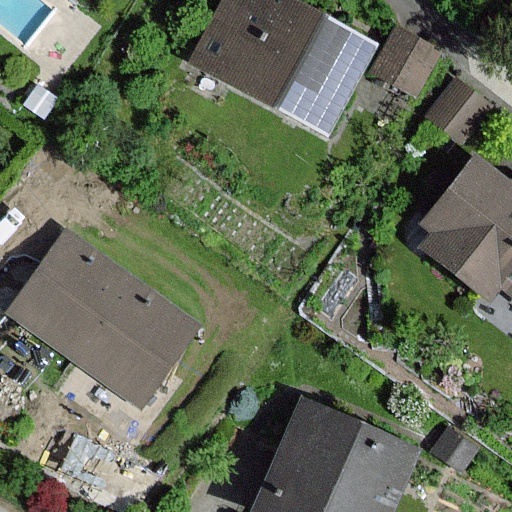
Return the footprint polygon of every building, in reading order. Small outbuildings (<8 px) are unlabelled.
[(277,0),(224,0),(190,63),(322,134),(368,49),(277,0)] [(435,53),(394,32),(372,73),(414,94),(435,53)] [(486,105),(454,82),(428,117),(461,141),(486,105)] [(511,190),(472,158),(418,225),(430,235),(418,250),(485,304),(497,289),(511,300),(511,190)] [(65,236),(10,314),(137,403),(192,325),(65,236)] [(298,402),(249,511),(387,511),(413,453),(298,402)]
